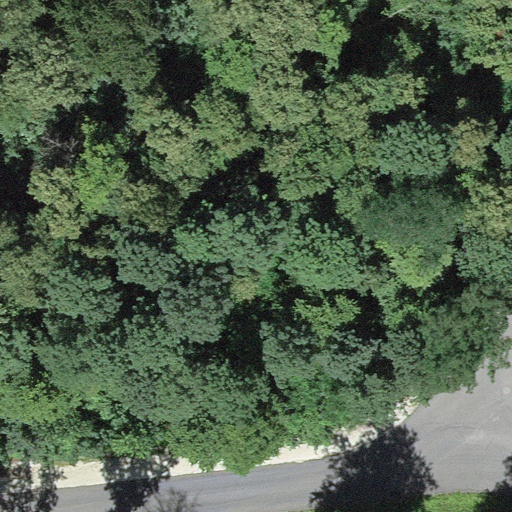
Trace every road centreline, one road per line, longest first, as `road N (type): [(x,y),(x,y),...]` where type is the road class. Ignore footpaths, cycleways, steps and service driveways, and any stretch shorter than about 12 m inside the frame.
road 1 (unclassified): [(451,459),(0,506)]
road 2 (unclassified): [(451,459),(511,322)]
